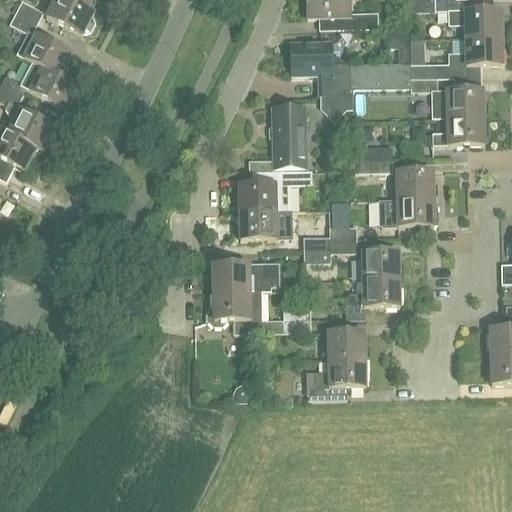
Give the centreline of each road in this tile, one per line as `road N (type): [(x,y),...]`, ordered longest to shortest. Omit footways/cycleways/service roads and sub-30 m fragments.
road 1 (residential): [(177,328),(177,230),(204,229),(206,159),(275,0)]
road 2 (residential): [(35,316),(190,0)]
road 3 (residential): [(511,203),(490,203),(490,252),(444,316),(447,399)]
